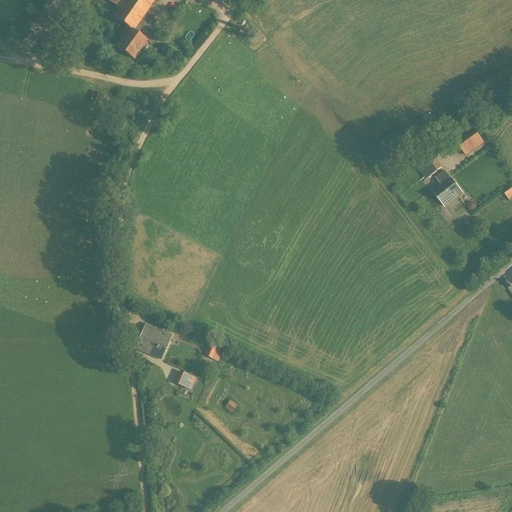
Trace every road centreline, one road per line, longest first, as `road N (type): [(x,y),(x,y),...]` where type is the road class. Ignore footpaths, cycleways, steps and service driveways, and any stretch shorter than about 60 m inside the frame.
road 1 (track): [(148,511),(121,266),(124,200),(177,79)]
road 2 (unclassified): [(223,511),(511,262)]
road 3 (track): [(177,79),(0,61)]
